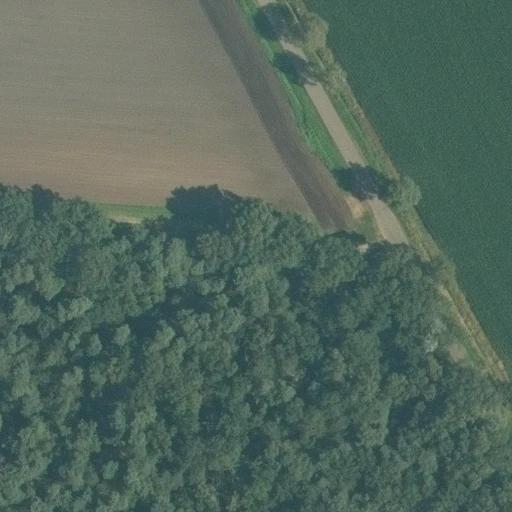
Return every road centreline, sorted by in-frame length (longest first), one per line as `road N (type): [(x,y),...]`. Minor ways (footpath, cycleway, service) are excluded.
road 1 (unclassified): [(511,443),(269,0)]
road 2 (track): [(402,241),(0,231)]
